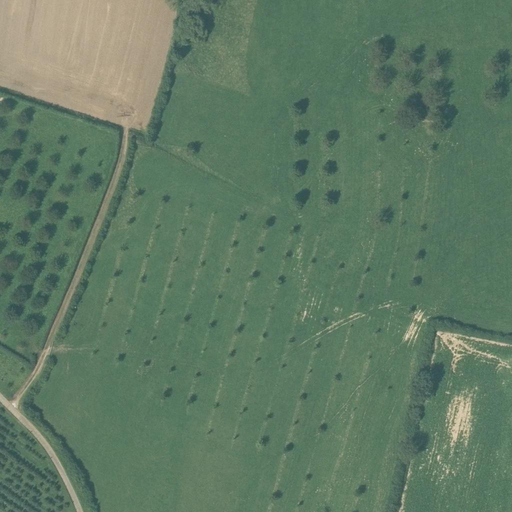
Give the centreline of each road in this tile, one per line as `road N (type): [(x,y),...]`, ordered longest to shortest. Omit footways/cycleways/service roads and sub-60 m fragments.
road 1 (track): [(12,411),(97,234),(130,136)]
road 2 (unclassified): [(78,511),(54,459),(0,398)]
